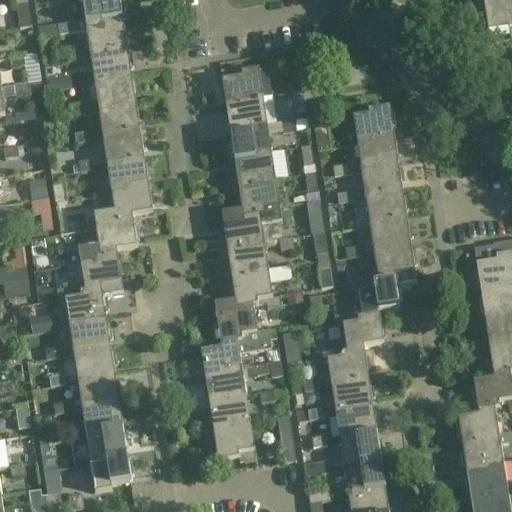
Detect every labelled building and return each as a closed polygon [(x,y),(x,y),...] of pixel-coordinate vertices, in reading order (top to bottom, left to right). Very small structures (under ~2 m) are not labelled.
[(124,2),(121,2),(121,0),(79,0),(79,5),(83,6),(85,22),(72,24),(74,35),(87,33),(104,30),(103,25),(124,22),(123,16),(126,15),(124,2)] [(511,0),(479,0),(480,7),(485,6),(489,35),(510,31),(506,4),(511,3),(511,0)] [(32,29),(29,5),(17,7),(20,31),(32,29)] [(107,52),(129,48),(128,43),(130,43),(128,28),(125,29),(124,22),(103,25),(104,30),(87,33),(91,60),(108,57),(107,52)] [(72,24),(39,29),(40,40),(74,35),(72,24)] [(22,41),(20,31),(6,33),(8,43),(22,41)] [(130,56),(129,48),(107,52),(108,57),(91,60),(95,87),(112,84),(111,79),(133,76),(132,70),(134,70),(132,56),(130,56)] [(61,65),(59,52),(45,54),(47,67),(61,65)] [(24,58),(11,60),(12,70),(26,68),(24,58)] [(291,95),(303,94),(300,69),(288,71),(291,95)] [(222,73),(224,90),(222,90),(224,104),(226,104),(228,112),(248,108),(247,103),(264,100),(260,72),(243,75),(243,70),(222,73)] [(112,84),(95,87),(100,115),(116,113),(115,108),(137,104),(136,98),(139,97),(137,83),(134,84),(133,76),(111,79),(112,84)] [(47,80),(50,94),(64,91),(62,78),(47,80)] [(29,85),(15,88),(16,98),(30,95),(29,85)] [(292,96),(295,115),(306,114),(303,94),(292,96)] [(231,132),(232,139),(252,135),(252,131),(268,128),(277,126),(273,99),(264,100),(247,103),(248,108),(228,112),(228,118),(226,118),(228,132),(231,132)] [(138,111),(137,104),(115,108),(116,113),(100,115),(104,143),(120,140),(120,135),(141,132),(139,125),(143,125),(141,111),(138,111)] [(85,107),(70,109),(72,120),(86,118),(85,107)] [(395,116),(393,117),(392,117),(391,110),(370,113),(370,108),(353,111),(359,148),(375,146),(374,141),(395,138),(395,131),(397,131),(395,116)] [(16,125),(14,117),(5,119),(6,127),(16,125)] [(296,123),(281,125),(283,136),(297,134),(296,123)] [(232,139),(233,145),(230,146),(232,160),(235,159),(236,166),(257,163),(256,158),(272,155),(268,128),(252,131),(252,135),(232,139)] [(332,153),(328,129),(315,131),(319,155),(332,153)] [(144,138),(142,139),(141,132),(120,135),(120,140),(104,143),(108,171),(125,168),(124,163),(145,160),(144,153),(147,152),(144,138)] [(89,134),(74,136),(76,147),(91,145),(89,134)] [(396,144),(395,138),(374,141),(375,146),(359,148),(363,176),(379,173),(379,169),(400,165),(399,158),(401,158),(399,144),(396,144)] [(18,149),(4,151),(6,162),(20,160),(18,149)] [(302,151),(305,170),(315,168),(312,149),(302,151)] [(276,182),(272,155),(256,158),(257,163),(236,166),(237,172),(234,173),(236,187),(239,186),(240,193),(261,190),(260,185),(276,182)] [(146,167),(145,160),(124,163),(125,168),(108,171),(112,198),(129,196),(128,191),(149,188),(148,181),(151,180),(149,166),(146,167)] [(93,162),(79,165),(80,175),(95,173),(93,162)] [(403,172),(401,172),(400,165),(379,169),(379,173),(363,176),(367,203),(383,200),(383,196),(404,192),(403,186),(405,185),(403,172)] [(348,167),(334,169),(336,180),(350,178),(348,167)] [(306,178),(309,197),(319,196),(316,176),(306,178)] [(30,184),(33,203),(49,201),(46,182),(30,184)] [(240,215),(223,218),(224,228),(246,225),(246,220),(266,217),(265,213),(280,211),(276,182),(260,185),(261,190),(240,193),(241,200),(238,200),(240,215)] [(56,207),(67,205),(64,187),(53,189),(56,207)] [(88,223),(89,233),(89,234),(97,233),(97,232),(112,230),(111,225),(117,224),(117,225),(134,222),(133,219),(153,215),(152,208),(155,208),(153,194),(150,194),(149,188),(128,191),(129,196),(112,198),(115,214),(95,217),(96,222),(88,223)] [(367,204),(353,206),(357,232),(371,230),(388,228),(387,223),(408,220),(407,213),(410,213),(408,198),(405,198),(404,192),(383,196),(384,200),(367,203),(367,204)] [(353,195),(338,197),(339,208),(354,206),(353,195)] [(320,205),(307,207),(309,218),(322,217),(320,205)] [(226,236),(223,236),(225,250),(228,250),(229,256),(250,253),(249,248),(266,245),(264,230),(283,228),(280,211),(265,213),(266,217),(246,220),(246,225),(224,228),(226,236)] [(391,250),(412,247),(411,240),(414,240),(412,226),(409,226),(408,220),(387,223),(388,228),(371,230),(375,257),(392,255),(391,250)] [(135,230),(134,222),(117,225),(117,224),(111,225),(112,230),(97,232),(97,233),(99,249),(79,252),(80,257),(70,259),(71,269),(82,268),(81,268),(97,265),(96,261),(101,260),(118,258),(117,254),(138,251),(137,243),(140,243),(138,229),(135,230)] [(316,258),(328,256),(325,236),(314,238),(316,258)] [(281,254),(286,253),(295,252),(293,241),(279,243),(281,254)] [(481,289),(482,295),(503,292),(502,288),(511,285),(511,244),(494,248),(494,249),(475,252),(479,275),(476,275),(478,290),(481,289)] [(229,256),(230,263),(227,263),(229,277),(232,277),(233,284),(254,281),(253,276),(270,273),(266,245),(249,248),(250,253),(229,256)] [(375,284),(375,286),(397,283),(396,278),(417,275),(415,268),(418,267),(416,253),(413,253),(412,247),(391,250),(392,255),(375,257),(379,284),(375,284)] [(361,249),(346,251),(348,262),(362,260),(361,249)] [(84,284),(63,288),(64,292),(66,303),(73,301),(82,300),(81,295),(86,294),(86,295),(103,292),(102,289),(122,286),(121,278),(124,278),(122,264),(119,265),(118,258),(101,260),(96,261),(97,265),(81,268),(82,268),(84,284)] [(321,292),(333,290),(331,271),(319,273),(321,292)] [(25,272),(2,275),(6,300),(29,297),(25,272)] [(222,306),(215,307),(217,318),(237,315),(237,310),(253,307),(254,308),(259,308),(258,302),(273,300),(273,297),(270,273),(253,276),(254,281),(233,284),(234,290),(231,291),(232,297),(233,302),(221,303),(222,306)] [(363,312),(350,314),(350,317),(351,327),(360,326),(359,321),(364,320),(365,321),(381,318),(380,314),(400,311),(399,304),(402,304),(400,293),(411,291),(411,288),(418,287),(416,275),(396,278),(397,283),(375,286),(376,290),(367,291),(360,292),(360,294),(361,297),(363,312)] [(353,295),(360,294),(360,292),(367,291),(366,282),(352,284),(353,295)] [(483,317),(485,316),(486,316),(486,323),(507,319),(507,315),(511,313),(511,285),(502,288),(503,292),(482,295),(483,302),(480,303),(483,317)] [(73,301),(66,303),(70,332),(87,329),(86,324),(107,320),(106,313),(109,313),(107,300),(124,297),(122,286),(102,289),(103,292),(86,295),(86,294),(81,295),(82,300),(73,301)] [(64,292),(57,293),(59,304),(66,303),(64,292)] [(56,294),(45,295),(46,306),(58,304),(56,294)] [(304,306),(302,296),(288,298),(289,308),(304,306)] [(268,311),(282,309),(280,299),(273,300),(258,302),(259,308),(267,306),(268,311)] [(217,318),(218,325),(216,325),(218,340),(220,339),(221,346),(243,342),(242,338),(257,336),(254,308),(253,307),(237,310),(237,315),(217,318)] [(486,323),(487,329),(484,330),(486,344),(489,344),(490,350),(511,347),(511,342),(511,313),(507,315),(507,319),(486,323)] [(350,317),(336,319),(337,330),(344,329),(348,354),(348,355),(366,353),(365,350),(385,347),(384,339),(388,339),(385,325),(382,325),(381,318),(365,321),(364,320),(359,321),(360,326),(351,327),(350,317)] [(31,327),(24,328),(26,338),(55,333),(53,319),(31,323),(31,327)] [(87,329),(70,332),(75,359),(91,357),(90,352),(111,348),(110,342),(113,341),(111,327),(108,327),(107,320),(86,324),(87,329)] [(202,376),(205,375),(206,382),(227,379),(226,374),(242,371),(240,358),(272,353),(269,334),(257,336),(242,338),(243,342),(221,346),(222,351),(201,354),(202,361),(200,362),(202,376)] [(494,371),(495,378),(511,375),(511,342),(511,347),(490,350),(492,357),(489,357),(491,371),(494,371)] [(113,355),(111,348),(90,352),(91,357),(75,359),(79,386),(95,384),(94,379),(116,376),(114,369),(117,369),(115,355),(113,355)] [(60,351),(45,353),(47,364),(61,362),(60,351)] [(370,380),(369,374),(371,374),(369,359),(367,360),(366,353),(348,355),(348,354),(343,355),(344,361),(336,362),(334,352),(320,354),(321,365),(329,363),(333,392),(349,389),(348,383),(370,380)] [(8,357),(0,358),(0,369),(10,368),(8,357)] [(272,381),(283,380),(281,365),(256,368),(258,380),(272,377),(272,381)] [(246,398),(242,371),(226,374),(227,379),(206,382),(207,388),(204,389),(206,403),(209,402),(210,409),(231,406),(230,401),(246,398)] [(476,392),(473,392),(475,407),(478,406),(479,413),(501,410),(501,405),(509,404),(509,403),(511,402),(511,375),(495,378),(495,381),(475,385),(476,392)] [(95,384),(79,386),(83,414),(100,411),(99,406),(119,403),(118,397),(121,396),(119,382),(117,382),(116,376),(94,379),(95,384)] [(64,378),(50,380),(51,391),(65,388),(64,378)] [(374,387),(371,387),(370,380),(348,383),(349,389),(333,392),(337,419),(353,417),(353,411),(374,408),(373,402),(376,401),(374,387)] [(317,383),(303,385),(304,396),(319,394),(317,383)] [(12,385),(0,386),(0,397),(14,395),(12,385)] [(276,403),(287,402),(285,392),(260,396),(262,407),(276,405),(276,403)] [(210,409),(211,416),(208,416),(210,430),(213,430),(214,437),(235,433),(235,429),(251,426),(246,398),(230,401),(231,406),(210,409)] [(120,410),(119,403),(99,406),(100,411),(83,414),(87,441),(104,438),(103,433),(124,430),(123,424),(126,423),(123,409),(120,410)] [(68,405),(54,408),(55,419),(70,416),(68,405)] [(375,416),(374,408),(353,411),(353,417),(337,419),(341,447),(358,444),(357,439),(379,436),(378,430),(380,429),(378,415),(375,416)] [(459,421),(460,428),(458,429),(460,442),(463,442),(464,449),(485,446),(484,440),(500,438),(496,412),(502,411),(501,410),(479,413),(480,418),(459,421)] [(31,431),(28,411),(16,413),(19,433),(31,431)] [(307,413),(296,415),(297,426),(309,424),(323,422),(322,411),(307,413)] [(290,420),(278,421),(281,445),(293,444),(290,420)] [(257,464),(251,426),(235,429),(235,433),(214,437),(215,443),(212,443),(214,458),(217,457),(218,465),(239,462),(240,466),(257,464)] [(50,427),(38,429),(40,443),(52,441),(50,427)] [(104,438),(87,441),(91,468),(108,466),(107,461),(128,457),(127,452),(130,451),(128,437),(125,437),(124,430),(103,433),(104,438)] [(485,446),(464,449),(465,455),(462,455),(464,470),(467,470),(468,476),(489,473),(488,468),(505,465),(502,448),(511,446),(511,435),(500,438),(484,440),(485,446)] [(382,442),(379,443),(379,436),(357,439),(358,444),(341,447),(346,474),(362,471),(361,467),(383,463),(382,457),(384,457),(382,442)] [(326,438),(311,440),(313,451),(327,449),(326,438)] [(293,444),(281,445),(284,467),(297,465),(293,444)] [(129,465),(128,457),(107,461),(108,466),(91,468),(96,496),(113,493),(112,489),(133,485),(131,478),(134,478),(132,464),(129,465)] [(44,475),(57,473),(55,460),(42,462),(44,475)] [(384,470),(383,463),(361,467),(362,471),(346,474),(350,501),(366,499),(365,494),(387,490),(386,484),(388,484),(386,470),(384,470)] [(327,464),(303,468),(305,481),(329,477),(327,464)] [(468,476),(469,482),(466,483),(468,497),(471,497),(472,503),(493,500),(492,494),(509,492),(505,465),(488,468),(489,473),(468,476)] [(25,467),(10,469),(12,481),(26,478),(25,467)] [(366,499),(350,501),(351,511),(390,511),(393,511),(391,497),(388,497),(387,490),(365,494),(366,499)] [(332,491),(308,495),(309,508),(334,504),(332,491)] [(511,511),(511,510),(509,492),(492,494),(493,500),(472,503),(473,510),(470,511),(511,511)] [(31,511),(44,511),(41,493),(29,495),(31,511)] [(62,511),(60,496),(48,498),(49,511),(62,511)] [(70,511),(84,511),(82,498),(68,500),(70,511)] [(0,511),(12,511),(4,511),(3,511),(2,499),(0,499),(0,511)]
